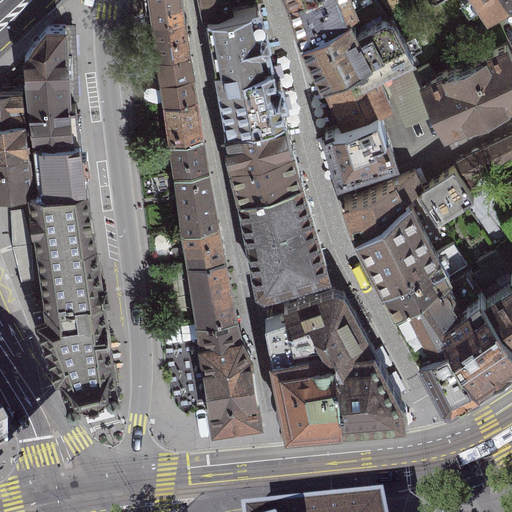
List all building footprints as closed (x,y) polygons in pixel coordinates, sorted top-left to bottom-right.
[(147,0),(149,15),(183,10),(182,0),(147,0)] [(195,0),(198,12),(201,12),(226,7),(224,0),(195,0)] [(211,60),(269,48),(258,0),(257,0),(226,7),(201,12),(211,60)] [(285,0),(280,2),(300,42),(379,11),(374,0),(285,0)] [(496,0),(471,0),(481,13),(496,0)] [(149,15),(155,55),(189,50),(183,10),(149,15)] [(379,11),(300,42),(316,78),(393,40),(379,11)] [(28,55),(32,118),(80,116),(68,21),(50,24),(28,55)] [(393,40),(316,78),(329,118),(368,100),(384,94),(376,71),(405,54),(399,38),(393,40)] [(435,111),(444,130),(511,100),(511,49),(508,41),(440,71),(447,85),(427,94),(435,111)] [(217,122),(282,109),(269,48),(211,60),(205,61),(217,122)] [(155,55),(161,98),(196,93),(189,50),(155,55)] [(410,123),(435,111),(427,94),(417,68),(392,79),(410,123)] [(161,98),(168,138),(204,132),(196,93),(161,98)] [(23,121),(21,94),(0,95),(0,122),(20,121),(23,121)] [(329,118),(311,126),(335,179),(392,154),(368,100),(329,118)] [(229,190),(298,174),(282,109),(217,122),(214,124),(229,190)] [(83,150),(80,116),(32,118),(36,155),(83,150)] [(0,194),(25,191),(20,121),(0,122),(0,194)] [(204,132),(168,138),(172,172),(210,166),(204,132)] [(511,160),(511,132),(480,148),(496,172),(511,160)] [(83,150),(36,155),(30,182),(87,177),(83,150)] [(448,164),(409,190),(431,222),(470,196),(448,164)] [(219,220),(210,166),(172,172),(181,226),(219,220)] [(388,172),(333,197),(343,229),(345,228),(401,201),(388,172)] [(324,264),(298,174),(229,190),(246,280),(255,288),(324,264)] [(30,182),(55,307),(107,303),(87,177),(30,182)] [(401,201),(345,228),(383,304),(387,301),(440,273),(446,269),(401,201)] [(225,256),(219,220),(181,226),(187,262),(225,256)] [(235,314),(225,256),(187,262),(195,322),(235,314)] [(511,263),(509,260),(500,267),(511,282),(511,263)] [(511,343),(511,282),(500,267),(473,287),(479,296),(511,343)] [(440,273),(387,301),(410,340),(463,304),(440,273)] [(333,364),(343,418),(404,414),(402,395),(349,299),(342,291),(332,291),(284,304),(284,316),(289,343),(311,337),(333,364)] [(463,304),(410,340),(445,400),(467,385),(501,364),(511,356),(511,343),(479,296),(463,304)] [(38,308),(80,395),(118,386),(107,303),(55,307),(38,308)] [(255,419),(235,314),(195,322),(198,340),(193,341),(210,428),(255,419)] [(343,418),(333,364),(311,337),(289,343),(284,316),(264,320),(267,349),(285,424),(343,418)] [(386,490),(244,500),(244,511),(389,511),(388,503),(386,490)]
